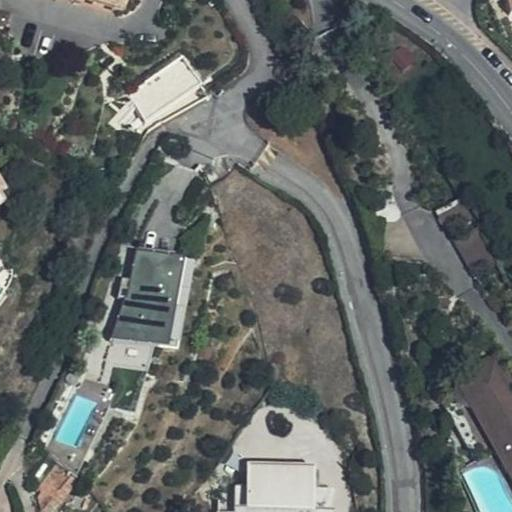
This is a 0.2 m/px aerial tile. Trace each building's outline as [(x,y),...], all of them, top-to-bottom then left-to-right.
[(80,0),(120,13),(124,0),(80,0)] [(511,0),(499,0),(504,18),(511,15),(511,0)] [(404,46),(391,55),(403,71),(415,61),(404,46)] [(182,54),(144,80),(127,92),(144,122),(202,83),(182,54)] [(0,213),(13,207),(6,194),(0,197),(0,213)] [(175,348),(191,265),(135,254),(126,303),(122,302),(111,337),(175,348)] [(511,390),(496,363),(461,383),(483,421),(502,456),(511,472),(511,390)] [(483,421),(461,383),(437,397),(479,470),(496,461),(511,486),(511,472),(502,456),(483,421)] [(62,502),(75,485),(56,469),(42,487),(43,489),(62,502)] [(309,472),(245,470),(244,488),(232,487),(231,511),(326,511),(327,490),(315,490),(309,490),(309,472)] [(55,511),(62,502),(43,489),(38,495),(38,511),(39,511),(55,511)]
